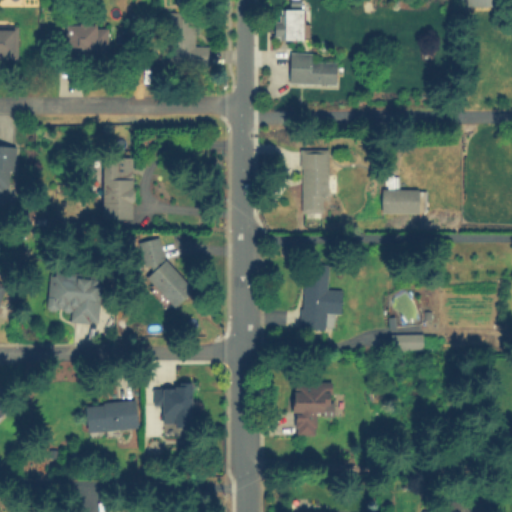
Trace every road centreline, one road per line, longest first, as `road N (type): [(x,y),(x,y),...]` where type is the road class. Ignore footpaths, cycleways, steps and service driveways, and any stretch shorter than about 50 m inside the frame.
road 1 (residential): [(511,113),(256,115),(221,102),(0,103)]
road 2 (residential): [(242,0),(243,511)]
road 3 (residential): [(0,350),(334,346),(392,329)]
